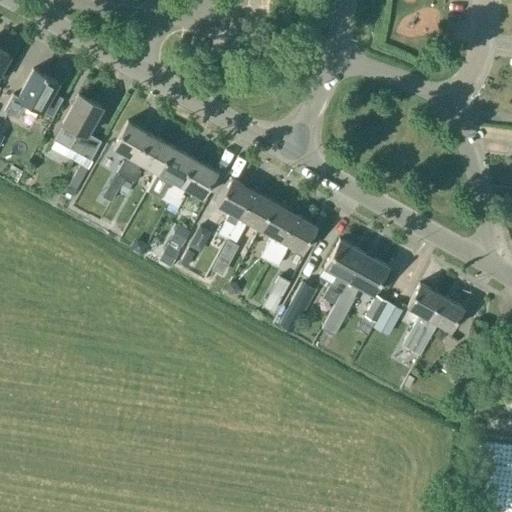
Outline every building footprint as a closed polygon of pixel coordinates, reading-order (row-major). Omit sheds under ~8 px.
[(480,19),(475,1),(460,4),(465,23),(480,19)] [(0,68),(8,54),(0,49),(0,68)] [(42,110),(56,81),(32,68),(18,97),(13,94),(4,111),(19,118),(27,102),(42,110)] [(52,138),(89,159),(100,140),(86,132),(100,105),(77,93),(52,138)] [(115,172),(124,177),(149,132),(126,120),(112,146),(128,155),(124,162),(122,160),(115,172)] [(140,162),(156,171),(171,145),(149,132),(124,177),(132,182),(139,170),(137,168),(140,162)] [(193,157),(171,145),(156,171),(172,180),(168,186),(166,185),(159,197),(168,202),(193,157)] [(215,169),(193,157),(168,202),(176,207),(183,194),(181,193),(184,186),(201,196),(215,169)] [(218,232),(225,236),(251,189),(230,178),(216,203),(230,211),(218,232)] [(245,220),(258,227),(273,201),(251,189),(225,236),(233,241),(245,220)] [(259,256),(267,260),(294,213),(273,201),(258,227),(272,234),(259,256)] [(315,225),(294,213),(267,260),(275,264),(287,243),(301,250),(315,225)] [(322,297),(335,303),(362,251),(338,237),(323,266),(336,273),(331,283),(330,282),(322,297)] [(387,264),(362,251),(335,303),(331,311),(341,317),(358,285),(372,292),(387,264)] [(292,330),(315,288),(300,280),(277,322),(292,330)] [(402,344),(410,348),(440,294),(418,282),(405,305),(419,312),(402,344)] [(386,300),(374,293),(362,316),(375,322),(386,300)] [(462,306),(440,294),(410,348),(418,353),(435,321),(449,329),(462,306)] [(401,309),(386,301),(380,312),(395,319),(401,309)] [(461,357),(454,353),(451,351),(441,369),(452,375),(461,357)]
